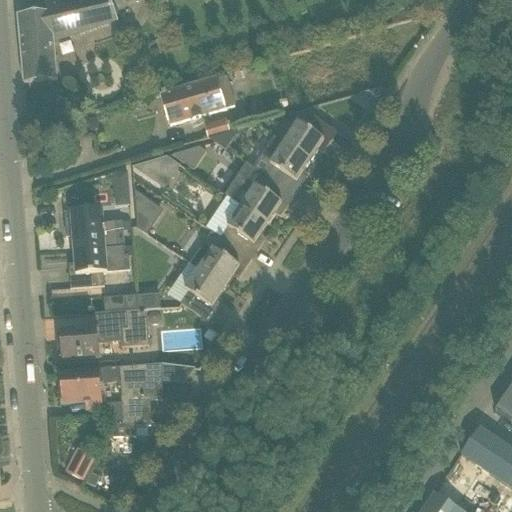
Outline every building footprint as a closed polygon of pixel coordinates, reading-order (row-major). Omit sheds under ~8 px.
[(49,5),(49,15),(18,18),(24,86),(57,83),(53,42),(79,30),(81,34),(119,23),(110,0),(85,0),(72,3),(49,5)] [(393,26),(422,19),(420,9),(391,16),(393,26)] [(170,128),(227,112),(226,111),(237,108),(229,79),(218,82),(162,98),(170,128)] [(326,151),(337,135),(309,116),(302,127),(299,125),(285,145),(311,163),(321,147),(326,151)] [(209,141),(238,132),(239,132),(236,121),(227,124),(226,120),(206,126),(209,141)] [(239,138),(238,132),(209,141),(227,152),(236,138),(239,138)] [(285,145),(284,146),(275,139),(254,171),(267,179),(295,198),(305,183),(300,179),(311,163),(285,145)] [(200,149),(174,157),(195,172),(207,154),(200,149)] [(161,189),(177,165),(167,159),(132,170),(161,189)] [(113,191),(129,190),(128,175),(112,176),(113,191)] [(284,214),(295,198),(267,179),(259,190),(256,188),(242,209),(268,226),(279,210),(284,214)] [(164,212),(135,192),(138,231),(148,236),(164,212)] [(257,243),(268,226),(242,209),(228,229),(232,232),(225,242),(224,242),(252,261),(263,246),(257,243)] [(98,212),(65,215),(66,234),(73,234),(74,253),(125,249),(123,224),(100,226),(98,212)] [(242,277),(252,261),(224,242),(225,242),(213,234),(191,266),(226,289),(237,273),(242,277)] [(69,273),(71,292),(105,289),(104,276),(130,273),(129,258),(125,258),(125,249),(74,253),(76,272),(69,273)] [(170,299),(210,325),(220,309),(215,306),(226,289),(191,266),(170,299)] [(138,313),(147,312),(161,311),(160,296),(137,298),(138,313)] [(126,314),(138,313),(137,298),(125,299),(126,314)] [(123,344),(124,350),(150,349),(147,312),(138,313),(126,314),(97,316),(98,332),(61,335),(63,362),(99,360),(98,346),(123,344)] [(162,322),(161,317),(157,314),(151,315),(148,318),(149,324),(153,327),(158,327),(162,322)] [(113,427),(114,440),(136,439),(147,438),(151,428),(150,402),(163,402),(162,383),(161,367),(121,370),(122,384),(123,427),(113,427)] [(62,378),(64,406),(101,403),(99,385),(122,384),(121,370),(86,373),(87,376),(62,378)] [(511,388),(496,413),(511,423),(511,388)] [(511,448),(481,428),(462,455),(511,488),(511,448)] [(95,460),(78,451),(66,474),(84,483),(95,460)] [(101,479),(93,475),(88,486),(96,490),(101,479)] [(459,511),(435,496),(423,511),(459,511)]
